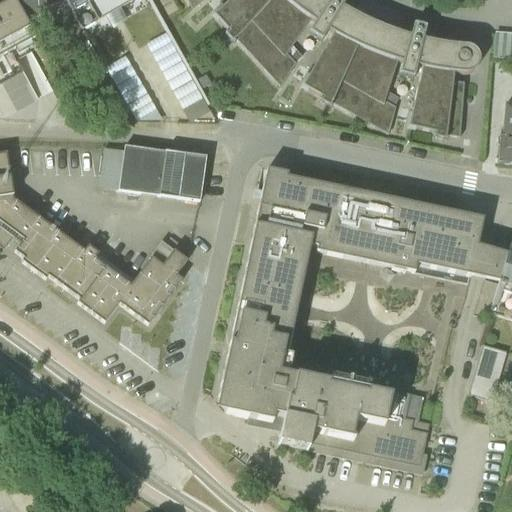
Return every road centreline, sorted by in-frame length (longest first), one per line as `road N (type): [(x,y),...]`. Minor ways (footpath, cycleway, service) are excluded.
road 1 (residential): [(168,444),(187,403),(245,139)]
road 2 (residential): [(245,139),(511,191)]
road 3 (residential): [(0,127),(245,139)]
road 4 (secondary): [(168,444),(0,331)]
road 5 (secondary): [(0,358),(141,475)]
